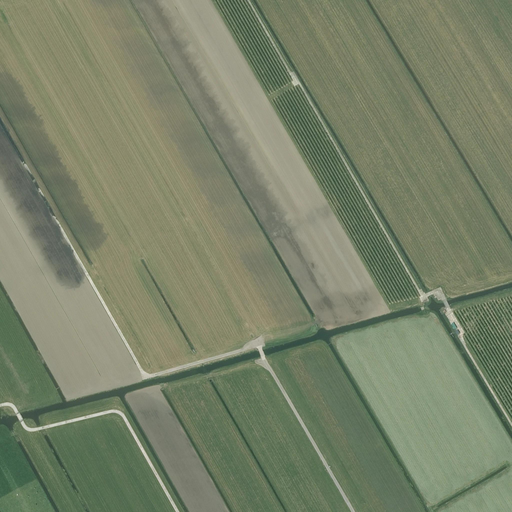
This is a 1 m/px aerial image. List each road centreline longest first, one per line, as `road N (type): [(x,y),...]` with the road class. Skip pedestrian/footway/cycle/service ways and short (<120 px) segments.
road 1 (track): [(0,120),(143,375),(254,347),(263,359)]
road 2 (track): [(307,101),(511,457)]
road 3 (track): [(177,511),(118,412),(29,430),(11,405),(0,405)]
road 4 (track): [(351,511),(263,359)]
